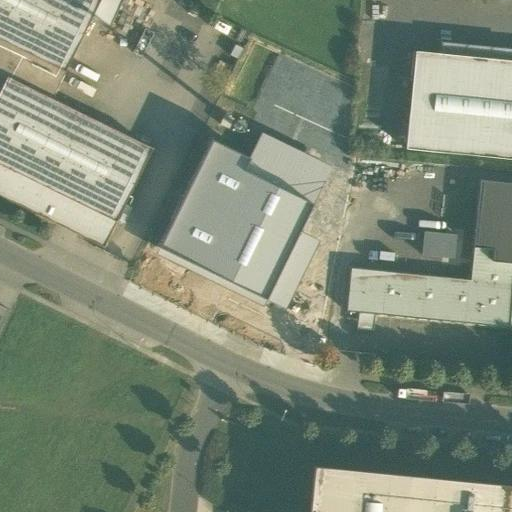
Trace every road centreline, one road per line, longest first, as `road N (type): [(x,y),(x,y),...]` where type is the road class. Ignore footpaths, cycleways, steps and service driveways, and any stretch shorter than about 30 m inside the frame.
road 1 (residential): [(511,422),(309,396),(225,365),(0,253)]
road 2 (unknown): [(309,396),(328,330),(333,220),(344,197),(363,185),(398,186),(421,197),(425,217)]
